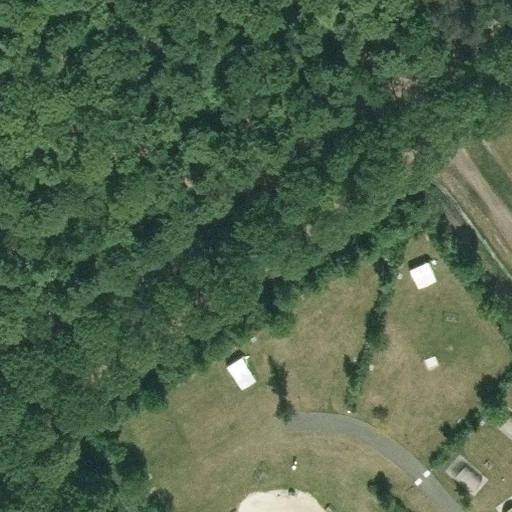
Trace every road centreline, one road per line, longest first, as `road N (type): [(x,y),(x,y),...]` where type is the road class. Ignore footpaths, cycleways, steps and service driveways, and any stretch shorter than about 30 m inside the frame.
road 1 (track): [(405,76),(0,344)]
road 2 (track): [(511,227),(405,76)]
road 3 (track): [(511,4),(405,76)]
